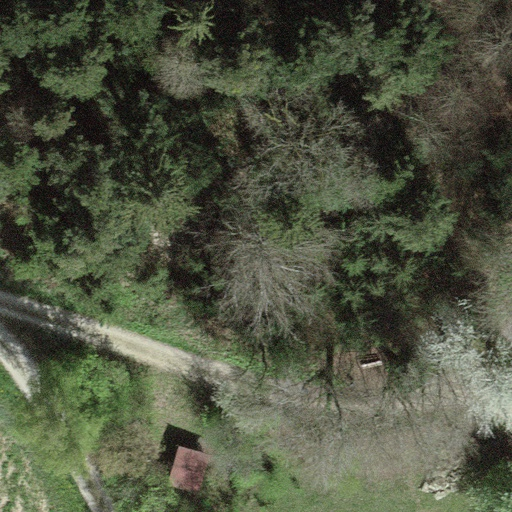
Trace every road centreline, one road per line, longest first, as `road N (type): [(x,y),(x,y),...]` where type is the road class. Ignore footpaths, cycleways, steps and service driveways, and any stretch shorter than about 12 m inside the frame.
road 1 (track): [(511,395),(48,324)]
road 2 (track): [(140,511),(48,324)]
